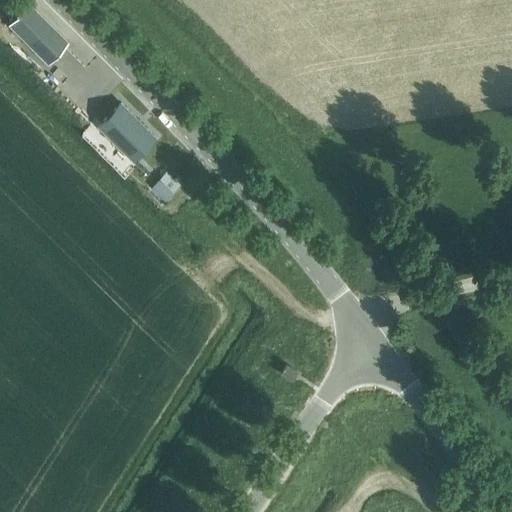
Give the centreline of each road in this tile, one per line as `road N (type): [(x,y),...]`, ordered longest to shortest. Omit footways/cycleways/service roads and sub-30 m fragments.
road 1 (tertiary): [(366,334),(210,150),(57,0)]
road 2 (tertiary): [(502,511),(366,334)]
road 3 (unclassified): [(251,511),(366,334)]
road 4 (track): [(204,275),(235,259),(320,321),(366,334)]
road 5 (unknown): [(366,334),(511,277)]
